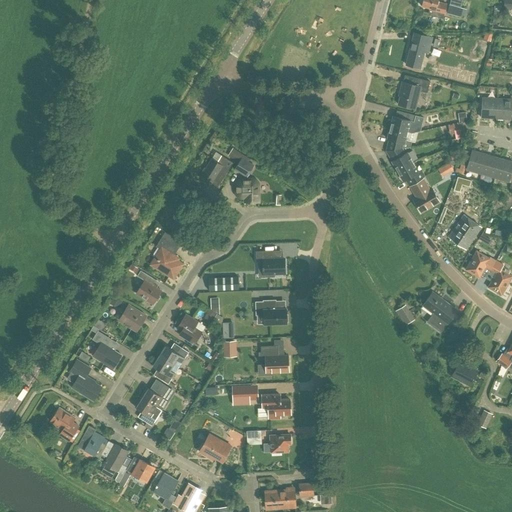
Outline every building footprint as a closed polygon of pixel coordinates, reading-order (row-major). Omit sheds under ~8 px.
[(444,15),(445,12),(447,13),(449,5),(447,5),(447,4),(438,2),(438,0),(422,0),(421,6),(429,8),(428,14),(443,18),(444,15)] [(463,8),(460,7),(449,4),(449,5),(447,13),(461,17),(461,15),(463,8)] [(490,42),(492,34),(485,32),(483,39),(490,42)] [(427,52),(431,37),(414,33),(406,65),(419,68),(424,51),(427,52)] [(427,93),(430,82),(413,77),(411,84),(402,82),(399,91),(399,92),(400,92),(400,93),(401,93),(398,104),(415,109),(420,91),(427,93)] [(496,119),(497,98),(482,98),(481,118),(496,119)] [(497,98),(496,119),(510,120),(511,99),(497,98)] [(393,116),(390,128),(407,133),(407,132),(411,121),(398,117),(395,117),(393,116)] [(466,137),(464,129),(463,122),(448,125),(450,134),(455,133),(456,139),(466,137)] [(389,140),(386,150),(386,151),(402,149),(403,149),(403,148),(410,147),(412,141),(406,139),(407,133),(390,128),(387,139),(389,140)] [(397,172),(413,162),(407,152),(405,153),(403,149),(402,149),(386,151),(392,161),(391,161),(397,172)] [(452,160),(460,157),(457,150),(450,152),(452,160)] [(481,174),(486,154),(472,150),(467,170),(481,174)] [(494,178),(500,158),(486,154),(481,174),(494,178)] [(233,163),(221,156),(217,162),(212,159),(201,175),(212,182),(218,172),(224,176),(233,163)] [(247,178),(254,165),(242,157),(234,170),(247,178)] [(508,182),(511,169),(511,161),(500,158),(494,178),(508,182)] [(413,162),(397,172),(403,181),(405,180),(408,186),(425,176),(422,170),(419,172),(413,162)] [(442,176),(453,170),(449,162),(438,169),(442,176)] [(454,190),(460,192),(462,184),(469,186),(471,180),(458,176),(454,190)] [(430,190),(424,179),(410,186),(414,194),(416,193),(418,197),(413,200),(420,212),(439,201),(432,189),(430,190)] [(258,202),(257,183),(254,180),(240,180),(236,184),(236,195),(241,198),(245,198),(245,202),(258,202)] [(466,249),(481,228),(464,215),(457,224),(459,225),(457,229),(455,227),(449,237),(466,249)] [(175,254),(179,248),(178,247),(181,242),(165,232),(158,243),(158,244),(156,246),(160,249),(150,265),(173,279),(183,264),(173,257),(175,254)] [(485,278),(496,260),(490,257),(489,258),(476,251),(465,270),(479,278),(480,276),(485,278)] [(283,257),(258,258),(258,261),(258,277),(274,277),(274,274),(286,274),(285,257),(283,257)] [(496,260),(485,278),(491,282),(488,287),(502,295),(511,277),(511,275),(501,270),(504,265),(499,262),(496,260)] [(153,304),(161,291),(156,288),(160,283),(140,271),(137,276),(144,281),(136,293),(153,304)] [(238,289),(238,276),(208,277),(209,290),(238,289)] [(432,292),(423,305),(433,313),(426,322),(440,333),(447,323),(457,311),(456,310),(449,305),(443,300),(440,298),(432,292)] [(118,308),(123,300),(114,295),(109,303),(118,308)] [(210,299),(211,307),(219,307),(219,299),(210,299)] [(256,315),(257,315),(263,315),(263,324),(263,325),(287,324),(287,308),(285,308),(285,300),(276,300),(276,299),(263,300),(263,301),(255,302),(256,315)] [(405,304),(395,310),(404,325),(414,319),(405,304)] [(136,331),(146,315),(129,305),(119,320),(136,331)] [(194,345),(202,332),(195,327),(198,322),(186,315),(178,327),(182,329),(178,335),(194,345)] [(234,337),(234,321),(222,321),(223,338),(234,337)] [(220,339),(221,330),(221,325),(213,325),(213,330),(215,330),(215,335),(215,339),(220,339)] [(113,369),(113,368),(122,355),(115,351),(119,344),(98,331),(92,340),(100,345),(93,356),(113,369)] [(159,357),(173,366),(176,360),(182,364),(185,359),(185,358),(189,352),(174,343),(170,349),(165,346),(159,357)] [(511,343),(511,345),(510,344),(503,353),(502,353),(495,361),(506,369),(511,361),(510,360),(511,356),(511,343)] [(260,346),(261,351),(261,357),(261,359),(265,359),(265,364),(265,373),(272,373),(289,372),(288,354),(284,354),(278,355),(278,345),(274,345),(260,346)] [(81,351),(78,356),(86,361),(90,356),(81,351)] [(170,370),(173,366),(159,357),(153,366),(157,369),(153,375),(162,380),(162,381),(169,385),(173,388),(175,385),(169,382),(172,378),(172,379),(176,374),(170,370)] [(93,401),(102,387),(86,377),(92,368),(77,359),(68,372),(78,378),(72,387),(93,401)] [(467,369),(467,368),(458,364),(452,376),(470,386),(477,371),(469,367),(467,369)] [(484,379),(487,372),(482,370),(478,376),(484,379)] [(198,392),(202,385),(196,381),(192,388),(198,392)] [(148,389),(142,398),(156,407),(161,410),(165,405),(166,405),(168,402),(167,401),(164,399),(171,389),(164,384),(157,394),(154,392),(148,389)] [(249,399),(248,385),(232,386),(232,400),(249,399)] [(290,398),(280,398),(280,393),(261,394),(262,408),(268,408),(268,416),(268,419),(281,419),(280,415),(291,415),(290,398)] [(161,410),(156,407),(142,398),(136,408),(150,417),(146,422),(152,426),(161,410)] [(73,443),(80,431),(77,429),(79,426),(73,421),(75,418),(59,408),(50,422),(62,430),(59,435),(69,442),(70,441),(73,443)] [(486,428),(493,414),(484,409),(477,424),(486,428)] [(167,434),(172,438),(183,422),(178,418),(167,434)] [(99,458),(102,454),(106,445),(101,443),(104,438),(94,432),(91,437),(84,433),(77,446),(84,450),(99,458)] [(223,462),(231,446),(209,434),(199,452),(209,457),(210,455),(223,462)] [(264,453),(271,452),(288,451),(288,444),(291,444),(290,435),(272,436),(270,436),(270,437),(271,443),(263,443),(263,444),(264,453)] [(107,457),(103,464),(117,472),(120,474),(119,474),(118,474),(114,481),(116,482),(119,483),(123,475),(128,468),(132,460),(126,456),(129,451),(115,444),(114,444),(107,457)] [(86,467),(91,472),(99,466),(94,460),(86,467)] [(146,482),(154,467),(140,460),(132,474),(146,482)] [(124,487),(130,476),(125,473),(119,484),(124,487)] [(164,473),(154,492),(165,499),(162,506),(168,509),(175,497),(173,496),(175,491),(173,490),(178,480),(164,473)] [(299,497),(314,496),(313,482),(299,483),(299,497)] [(178,493),(173,504),(188,511),(200,511),(204,505),(199,503),(203,495),(198,492),(200,490),(190,484),(183,496),(178,493)] [(266,509),(295,507),(294,490),(265,492),(266,509)]
